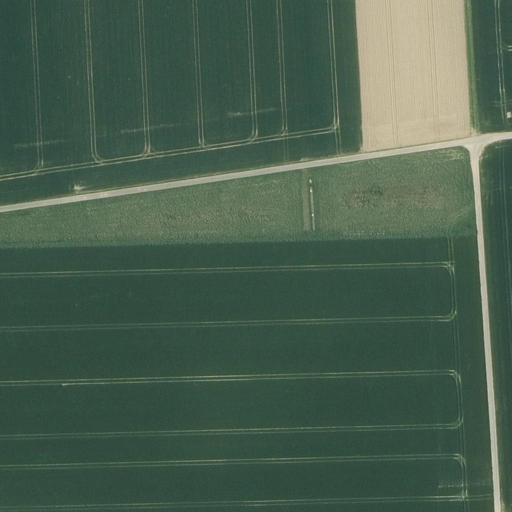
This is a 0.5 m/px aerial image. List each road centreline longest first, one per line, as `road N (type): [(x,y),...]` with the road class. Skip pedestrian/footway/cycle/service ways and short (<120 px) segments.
road 1 (track): [(0,210),(511,136)]
road 2 (track): [(465,0),(496,511)]
